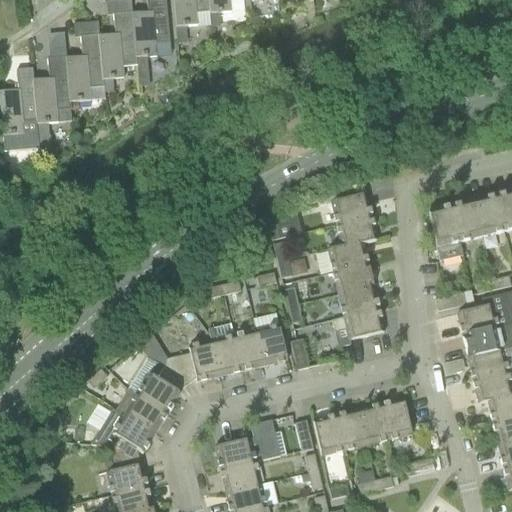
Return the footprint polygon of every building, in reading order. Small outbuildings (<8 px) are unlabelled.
[(130,15),(134,61),(138,60),(145,60),(155,59),(154,47),(168,46),(163,0),(144,0),(146,15),(130,16),(130,15)] [(206,0),(171,0),(174,30),(196,28),(194,16),(207,15),(208,17),(206,0)] [(206,0),(208,17),(229,15),(228,3),(242,1),(241,0),(206,0)] [(121,69),(134,68),(134,61),(130,15),(111,17),(113,37),(98,39),(97,37),(102,96),(112,95),(111,82),(122,81),(121,69)] [(217,16),(208,17),(210,29),(218,29),(217,16)] [(65,60),(64,60),(68,105),(103,102),(102,96),(97,37),(78,39),(80,59),(65,61),(65,60)] [(47,82),(32,83),(31,83),(35,128),(46,127),(70,124),(68,105),(64,60),(45,61),(47,82)] [(138,60),(134,61),(134,68),(138,68),(140,89),(148,89),(145,60),(138,60)] [(16,93),(0,94),(0,131),(1,139),(2,155),(38,151),(35,128),(31,83),(32,83),(31,71),(14,73),(16,93)] [(46,127),(35,128),(38,151),(49,150),(48,138),(47,138),(46,127)] [(329,205),(335,229),(370,220),(365,197),(364,197),(361,187),(334,193),(337,204),(329,205)] [(511,195),(494,200),(502,235),(511,232),(511,195)] [(494,200),(472,205),(480,240),(502,235),(494,200)] [(472,205),(449,211),(457,245),(480,240),(472,205)] [(457,245),(449,211),(426,216),(437,265),(459,259),(456,246),(457,245)] [(294,215),(274,226),(276,232),(277,239),(278,240),(299,235),(294,215)] [(335,229),(339,250),(340,250),(361,245),(375,242),(370,220),(335,229)] [(277,239),(276,232),(258,236),(261,246),(278,242),(278,240),(277,239)] [(339,250),(325,253),(331,274),(331,276),(366,268),(363,253),(361,247),(361,245),(340,250),(339,250)] [(271,248),(275,265),(285,262),(281,246),(271,248)] [(285,262),(275,265),(279,282),(289,279),(285,262)] [(331,276),(336,299),(372,290),(366,268),(331,276)] [(254,280),(257,290),(274,286),(271,276),(254,280)] [(507,279),(490,283),(493,293),(509,289),(507,279)] [(490,283),(473,287),(476,297),(493,293),(490,283)] [(236,284),(219,288),(222,298),(238,294),(236,284)] [(222,298),(219,288),(203,292),(205,302),(222,298)] [(336,299),(342,321),(377,313),(372,290),(336,299)] [(292,291),(283,294),(287,310),(296,308),(292,291)] [(474,312),(455,317),(460,339),(511,327),(511,316),(510,307),(511,306),(511,294),(479,303),(481,310),(474,312)] [(433,303),(436,315),(464,308),(461,296),(433,303)] [(296,308),(287,310),(290,326),(300,324),(296,308)] [(377,313),(342,321),(329,324),(331,336),(344,333),(347,344),(382,335),(377,313)] [(206,332),(209,344),(218,379),(240,374),(231,339),(229,327),(206,332)] [(511,327),(461,339),(466,362),(511,351),(511,327)] [(277,328),(253,334),(262,369),(285,363),(277,328)] [(253,334),(231,339),(240,374),(262,369),(253,334)] [(288,346),(295,374),(307,371),(300,343),(288,346)] [(188,356),(165,361),(185,387),(194,381),(195,385),(218,379),(209,344),(186,350),(188,356)] [(511,351),(466,362),(471,384),(511,374),(511,351)] [(146,361),(126,394),(164,418),(178,397),(174,395),(185,387),(165,361),(159,370),(146,361)] [(99,371),(85,384),(92,391),(106,379),(99,371)] [(511,374),(471,384),(476,406),(511,397),(511,374)] [(126,394),(113,414),(121,419),(122,418),(153,437),(164,418),(126,394)] [(511,397),(486,404),(491,427),(511,421),(511,397)] [(401,403),(378,408),(386,443),(409,438),(401,403)] [(378,408),(356,414),(364,449),(386,443),(378,408)] [(108,450),(113,474),(139,468),(136,454),(140,457),(153,437),(122,418),(121,419),(113,414),(110,412),(88,449),(108,450)] [(356,414),(334,419),(342,454),(364,449),(356,414)] [(342,454),(334,419),(311,424),(319,459),(342,454)] [(511,421),(491,427),(496,448),(511,444),(511,421)] [(248,429),(250,438),(251,441),(213,450),(218,474),(253,466),(253,465),(272,461),(267,439),(272,437),(269,424),(248,429)] [(292,427),(299,455),(311,452),(304,424),(292,427)] [(44,428),(42,441),(53,442),(54,429),(44,428)] [(511,444),(496,448),(501,471),(511,468),(511,444)] [(302,460),(306,477),(316,474),(312,457),(302,460)] [(401,469),(404,480),(433,474),(430,462),(401,469)] [(218,474),(224,496),(258,488),(253,466),(218,474)] [(104,476),(110,499),(144,491),(139,468),(113,474),(104,476)] [(511,468),(501,471),(507,494),(511,492),(511,468)] [(306,477),(299,478),(301,486),(308,484),(310,494),(320,491),(316,474),(306,477)] [(389,480),(372,484),(375,494),(391,490),(389,480)] [(375,494),(372,484),(355,488),(358,498),(375,494)] [(252,489),(224,496),(227,511),(252,511),(263,509),(276,506),(271,485),(258,488),(252,489)] [(327,492),(329,503),(346,498),(344,488),(327,492)] [(33,492),(38,511),(48,508),(44,490),(33,492)] [(110,499),(112,511),(154,511),(149,511),(144,491),(110,499)] [(322,499),(312,501),(314,511),(325,511),(324,504),(323,499),(322,499)]
